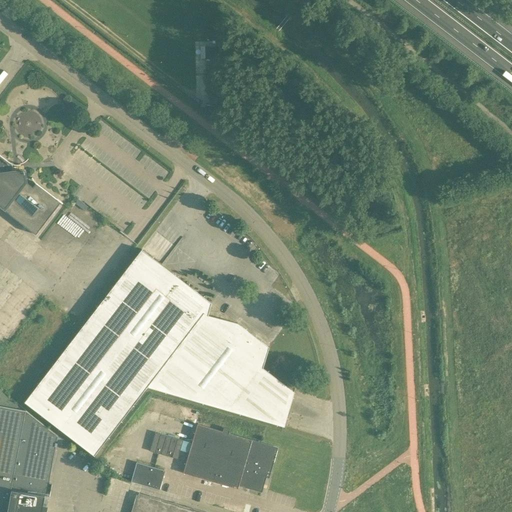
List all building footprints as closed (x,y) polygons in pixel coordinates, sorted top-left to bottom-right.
[(9,162),(0,154),(0,207),(35,234),(60,201),(35,182),(32,186),(25,181),(23,170),(13,172),(13,163),(12,163),(10,163),(9,162)] [(141,249),(77,333),(24,402),(94,456),(146,387),(283,426),(293,392),(262,368),(268,347),(237,323),(207,315),(211,303),(141,249)] [(48,483),(49,480),(57,436),(25,411),(0,405),(0,511),(45,511),(46,505),(43,505),(44,496),(47,497),(48,491),(51,491),(52,484),(48,483)] [(180,415),(196,419),(198,410),(183,406),(180,415)] [(270,472),(277,447),(228,433),(229,429),(223,428),(222,431),(197,424),(192,443),(183,440),(180,449),(189,452),(183,473),(210,480),(235,488),(236,485),(261,492),(267,472),(270,473),(270,472)] [(149,451),(177,459),(180,449),(183,440),(154,432),(149,451)] [(130,481),(159,490),(164,470),(136,462),(130,481)] [(205,511),(138,493),(132,511),(205,511)]
